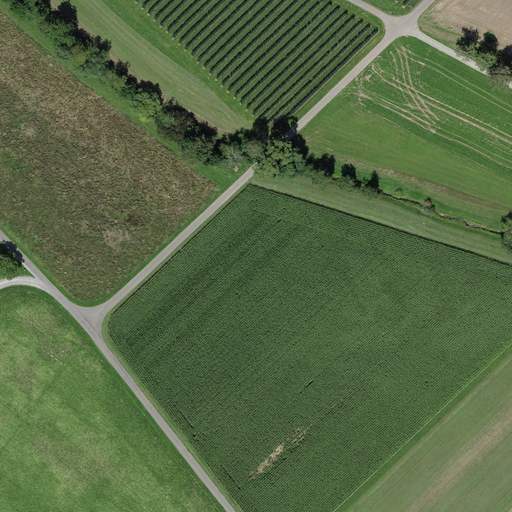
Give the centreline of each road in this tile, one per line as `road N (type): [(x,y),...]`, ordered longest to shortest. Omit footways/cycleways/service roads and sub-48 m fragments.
road 1 (track): [(87,326),(431,0)]
road 2 (track): [(233,511),(87,326),(0,231)]
road 3 (track): [(511,85),(402,27)]
